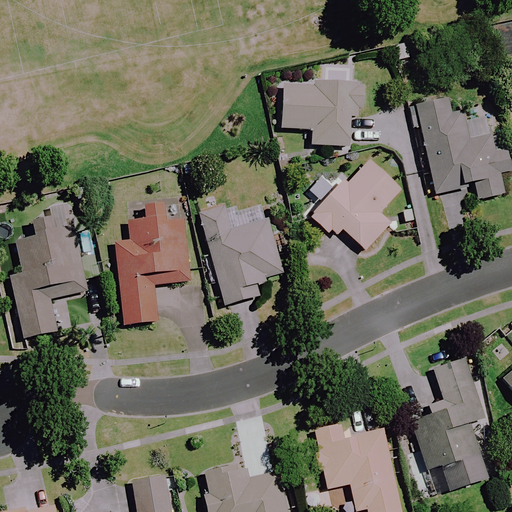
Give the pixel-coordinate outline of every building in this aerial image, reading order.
[(363,120),(365,87),(284,83),(282,131),(312,132),(312,147),(349,148),(350,119),(363,120)] [(468,125),(462,100),(417,111),(437,196),(474,187),(478,203),(504,196),(499,175),(511,172),(501,131),(488,134),(485,121),(468,125)] [(398,194),(364,163),(312,219),(333,239),(340,231),(364,253),(389,226),(377,216),(398,194)] [(166,225),(164,207),(144,210),(145,223),(129,225),(131,245),(117,246),(126,327),(159,324),(155,287),(190,284),(183,223),(166,225)] [(232,232),(226,210),(201,216),(226,308),(262,298),(257,282),(285,275),(270,221),(232,232)] [(55,233),(52,221),(35,225),(39,241),(17,246),(24,276),(11,279),(26,341),(57,334),(50,303),(88,294),(73,229),(55,233)] [(485,421),(466,360),(434,370),(444,403),(429,408),(432,416),(411,423),(435,498),(488,481),(470,425),(485,421)] [(511,373),(501,385),(511,395),(511,373)] [(347,440),(344,424),(313,431),(326,491),(350,486),(355,511),(401,511),(383,432),(347,440)] [(247,482),(244,467),(204,477),(210,500),(207,501),(209,511),(286,511),(278,474),(247,482)] [(170,511),(165,479),(132,484),(136,511),(170,511)]
